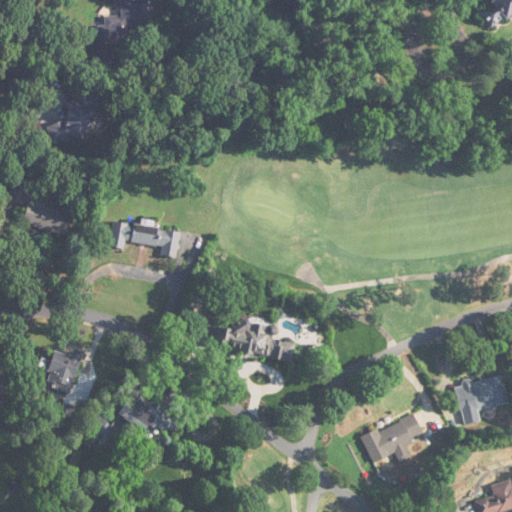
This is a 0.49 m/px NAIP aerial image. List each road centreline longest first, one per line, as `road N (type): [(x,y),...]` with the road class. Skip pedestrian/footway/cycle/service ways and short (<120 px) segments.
road 1 (residential): [(0,312),(95,314),(151,340),(369,511)]
road 2 (residential): [(511,302),(353,369),(321,400),(300,456)]
road 3 (residential): [(4,61),(26,10),(4,61)]
